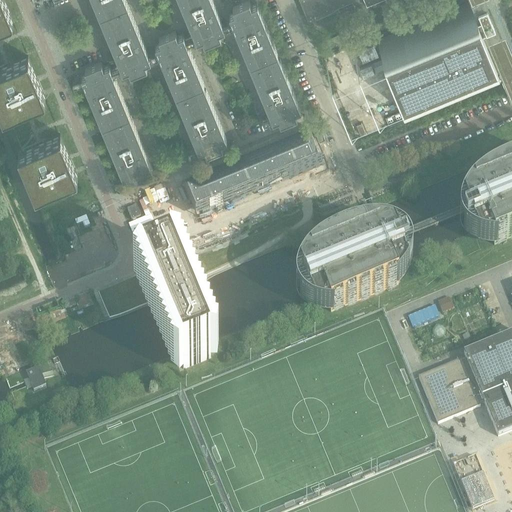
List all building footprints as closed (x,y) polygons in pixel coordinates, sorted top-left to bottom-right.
[(0,0),(0,25),(13,20),(4,0),(0,0)] [(92,0),(100,17),(123,72),(128,70),(130,75),(139,71),(147,68),(145,63),(151,60),(125,0),(92,0)] [(179,0),(197,41),(202,39),(204,44),(213,40),(221,37),(219,32),(225,30),(212,0),(179,0)] [(472,0),(474,2),(472,3),(471,1),(378,39),(390,68),(391,68),(402,94),(401,94),(406,108),(408,111),(410,117),(457,98),(503,79),(503,78),(504,77),(505,79),(506,80),(508,86),(511,92),(511,91),(511,42),(494,0),(299,0),(306,15),(307,17),(309,21),(321,16),(335,11),(339,9),(341,13),(355,7),(353,3),(358,1),(360,0),(365,0),(366,3),(367,2),(370,9),(378,6),(375,0),(472,0)] [(235,13),(229,15),(273,121),(278,119),(280,123),(289,120),(297,117),(295,112),(301,109),(278,55),(257,3),(251,6),(249,1),(241,4),(232,8),(235,13)] [(392,10),(383,14),(386,21),(395,17),(392,10)] [(167,35),(159,38),(161,43),(155,45),(199,151),(204,149),(206,154),(215,151),(223,147),(221,142),(227,140),(204,85),(183,34),(177,36),(175,31),(167,35)] [(375,58),(379,57),(372,42),(358,48),(364,63),(371,60),(371,58),(375,57),(375,58)] [(349,49),(327,58),(329,63),(334,74),(340,89),(347,86),(345,82),(360,75),(349,49)] [(0,67),(0,108),(3,116),(25,107),(45,98),(44,94),(37,79),(28,56),(7,65),(0,67)] [(147,173),(153,170),(109,64),(103,67),(101,62),(93,65),(85,69),(87,74),(81,76),(103,129),(125,182),(131,180),(133,185),(141,181),(149,178),(147,173)] [(375,112),(359,118),(365,133),(360,135),(361,139),(382,130),(375,112)] [(361,123),(356,125),(360,135),(365,133),(361,123)] [(184,179),(180,181),(193,211),(195,217),(199,216),(324,165),(308,128),(184,179)] [(322,131),(316,134),(319,142),(325,139),(322,131)] [(39,143),(18,152),(35,194),(78,176),(76,172),(70,158),(60,134),(39,143)] [(511,172),(510,173),(501,177),(499,178),(496,179),(492,181),(488,184),(485,186),(483,188),(480,190),(478,192),(474,195),(471,198),(467,203),(466,205),(465,206),(464,208),(463,210),(462,212),(462,213),(461,215),(461,217),(460,220),(460,221),(460,223),(460,225),(461,227),(461,228),(461,230),(463,232),(464,234),(466,236),(468,238),(469,240),(471,241),(473,242),(475,243),(478,244),(481,245),(483,246),(485,246),(487,246),(496,247),(495,245),(511,238),(511,172)] [(136,206),(127,210),(132,221),(140,217),(136,206)] [(398,287),(403,281),(405,279),(406,277),(408,275),(409,273),(410,271),(410,270),(410,268),(411,266),(411,264),(412,262),(412,261),(412,259),(412,257),(411,256),(411,253),(410,251),(410,250),(409,249),(408,247),(406,246),(405,244),(403,243),(402,241),(400,240),(398,239),(396,238),(394,237),(393,237),(390,236),(388,236),(383,236),(379,235),(375,235),(372,235),(369,236),(366,236),(363,236),(359,237),(356,238),(353,238),(350,239),(348,240),(344,242),(339,244),(336,245),(333,246),(330,248),(327,250),(325,251),(321,253),(319,255),(317,256),(314,260),(312,261),(309,264),(307,266),(305,269),(304,270),(303,271),(301,273),(300,275),(300,276),(299,277),(298,279),(298,281),(297,283),(297,285),(297,286),(296,288),(296,291),(297,293),(297,295),(297,297),(298,298),(298,299),(299,301),(300,302),(302,304),(304,306),(305,307),(306,307),(307,309),(309,310),(311,311),(312,311),(315,312),(317,313),(319,313),(321,313),(322,314),(332,314),(332,313),(397,286),(398,287)] [(136,275),(97,291),(108,315),(144,300),(147,303),(145,306),(150,310),(148,313),(153,317),(151,320),(156,324),(153,327),(158,331),(156,333),(161,337),(159,340),(164,344),(162,347),(167,351),(165,354),(170,358),(168,361),(173,365),(170,368),(179,375),(183,370),(210,359),(217,359),(218,349),(215,348),(215,342),(212,341),(213,335),(209,334),(210,328),(206,327),(207,321),(203,320),(204,314),(200,313),(201,307),(198,306),(198,300),(195,299),(196,293),(192,293),(193,286),(189,286),(190,281),(203,276),(193,251),(193,252),(177,258),(170,257),(170,260),(143,271),(140,269),(136,275)] [(453,309),(449,299),(438,303),(443,314),(453,309)] [(435,307),(408,318),(412,329),(439,318),(435,307)] [(439,325),(436,326),(433,328),(432,331),(432,334),(434,337),(437,339),(440,339),(443,337),(445,335),(445,332),(444,329),(442,326),(439,325)] [(484,405),(489,415),(491,422),(494,428),(498,437),(511,431),(511,334),(463,355),(466,361),(462,362),(461,361),(420,378),(419,379),(438,425),(439,424),(480,407),(484,405)] [(32,387),(33,392),(46,387),(38,368),(26,373),(28,378),(29,378),(32,387)]
